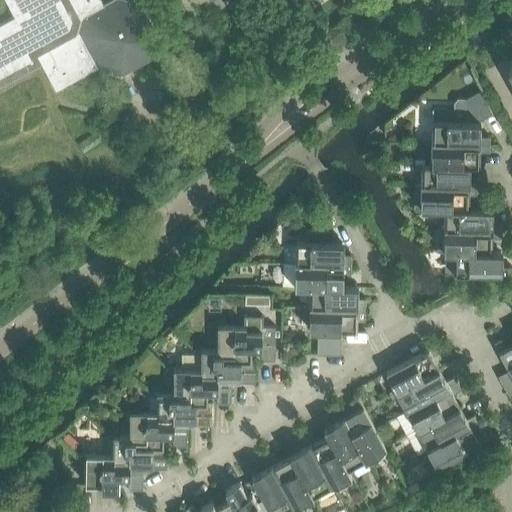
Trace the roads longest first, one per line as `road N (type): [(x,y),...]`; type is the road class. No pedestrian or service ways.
road 1 (residential): [(161,511),(400,326)]
road 2 (residential): [(504,511),(509,415),(470,330)]
road 3 (residential): [(400,326),(318,173)]
road 4 (residential): [(344,79),(455,0)]
